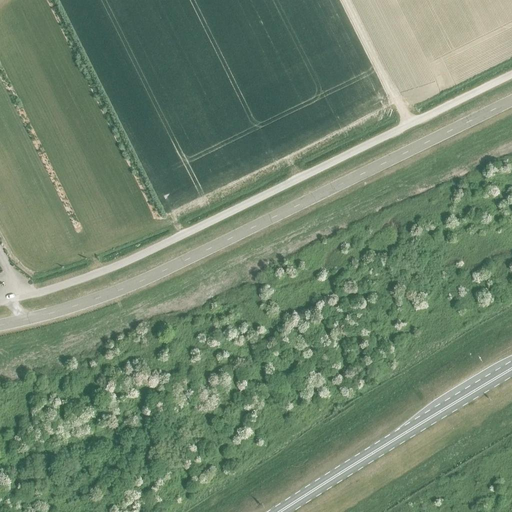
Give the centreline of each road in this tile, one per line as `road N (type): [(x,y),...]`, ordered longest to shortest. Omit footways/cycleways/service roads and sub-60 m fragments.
road 1 (unclassified): [(0,299),(82,281),(192,234),(511,73)]
road 2 (unclassified): [(0,325),(57,311),(209,248),(511,97)]
road 3 (primary): [(279,511),(511,367)]
road 4 (track): [(410,124),(345,0)]
